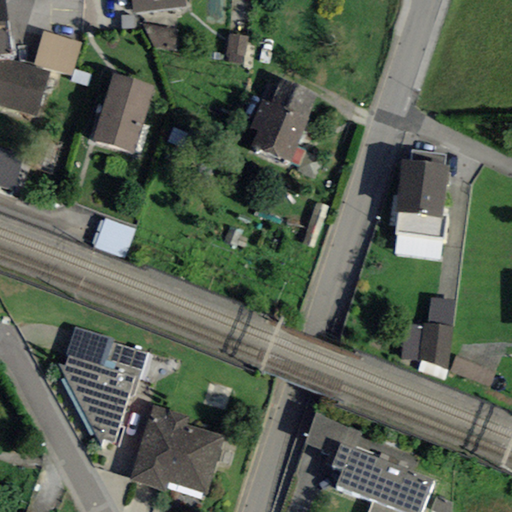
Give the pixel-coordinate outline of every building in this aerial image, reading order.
[(0,0),(0,52),(11,52),(6,8),(5,0),(0,0)] [(131,0),(133,12),(186,7),(184,0),(131,0)] [(134,29),(133,16),(121,17),(121,29),(134,29)] [(178,32),(144,26),(153,49),(175,52),(178,32)] [(81,43),(43,32),(34,63),(72,74),(81,43)] [(244,64),(248,36),(229,34),(225,61),(244,64)] [(0,107),(35,119),(49,73),(13,63),(0,63),(0,107)] [(135,152),(153,86),(111,74),(92,140),(135,152)] [(296,147),(315,96),(280,83),(271,104),(262,101),(245,144),(290,162),(296,147)] [(296,147),(290,162),(300,165),(305,151),(296,147)] [(22,156),(0,149),(0,186),(12,190),(22,156)] [(442,215),(449,165),(445,165),(446,155),(411,150),(410,160),(402,159),(395,213),(398,213),(395,234),(445,240),(448,216),(442,215)] [(135,231),(104,219),(93,246),(125,259),(135,231)] [(454,300),(431,299),(427,325),(453,327),(454,300)] [(427,325),(405,324),(401,359),(418,360),(449,371),(453,327),(427,325)] [(114,339),(75,327),(62,366),(58,364),(101,445),(102,440),(115,443),(128,397),(133,399),(147,353),(112,343),(114,339)] [(495,373),(456,357),(450,372),(489,388),(495,373)] [(223,436),(187,426),(190,417),(153,406),(130,481),(165,492),(168,483),(208,494),(223,436)] [(362,432),(315,414),(304,444),(336,455),(340,444),(355,450),(362,432)] [(421,511),(434,479),(355,450),(340,444),(336,455),(331,467),(341,471),(336,486),(373,501),(368,511),(421,511)] [(452,511),(452,503),(436,497),(430,511),(432,511),(452,511)]
